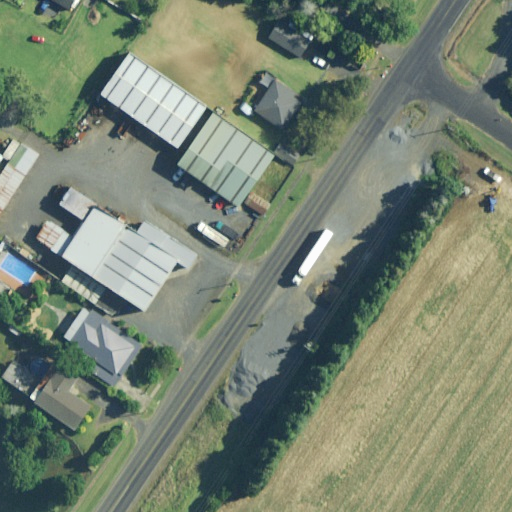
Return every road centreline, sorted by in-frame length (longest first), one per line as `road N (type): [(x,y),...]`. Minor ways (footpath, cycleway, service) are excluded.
road 1 (secondary): [(107,511),(408,68)]
road 2 (unclassified): [(408,68),(511,140)]
